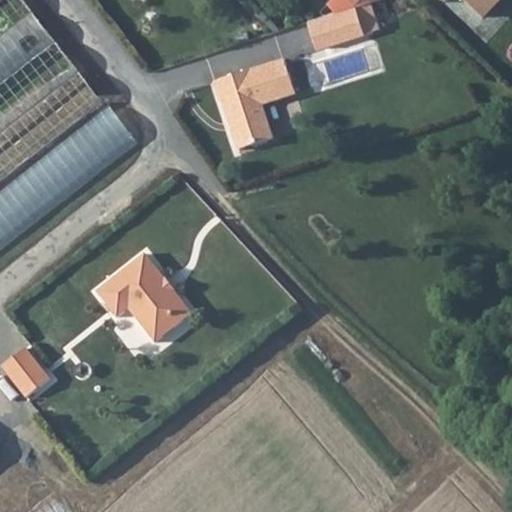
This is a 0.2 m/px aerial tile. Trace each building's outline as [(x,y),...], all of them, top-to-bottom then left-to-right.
[(0,0),(0,186),(101,107),(15,0),(0,0)] [(367,19),(417,3),(413,0),(386,0),(363,8),(367,19)] [(442,0),(449,6),(455,0),(464,0),(488,22),(509,0),(442,0)] [(363,8),(316,23),(325,51),(372,36),(363,8)] [(228,104),(244,152),(279,141),(268,108),(301,97),(290,62),(219,85),(226,105),(228,104)] [(0,251),(143,145),(118,111),(0,198),(0,251)] [(151,256),(103,293),(123,319),(134,310),(161,344),(198,316),(151,256)] [(31,348),(8,367),(32,398),(56,380),(31,348)]
